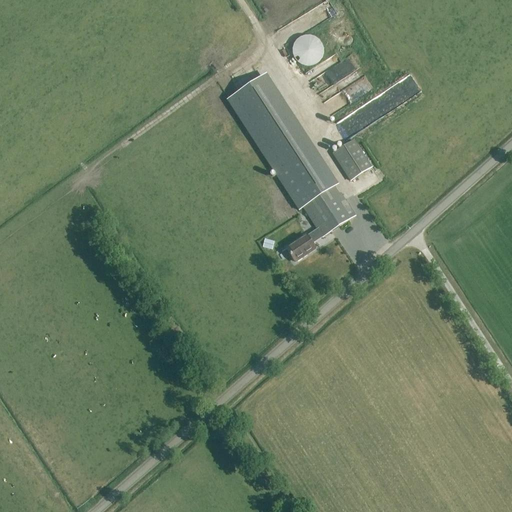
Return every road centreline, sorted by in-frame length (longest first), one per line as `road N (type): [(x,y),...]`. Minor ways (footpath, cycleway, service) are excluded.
road 1 (tertiary): [(96,511),(511,145)]
road 2 (track): [(219,402),(99,232)]
